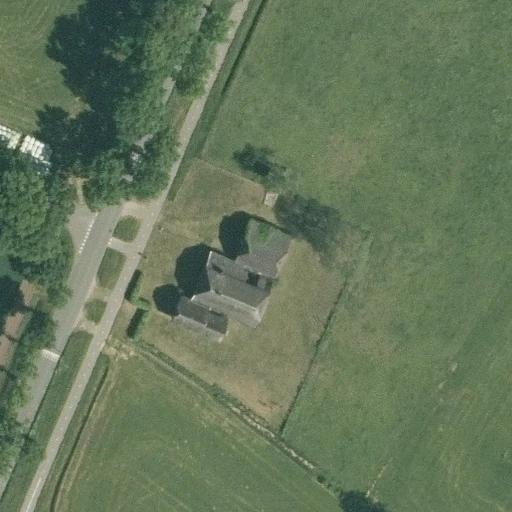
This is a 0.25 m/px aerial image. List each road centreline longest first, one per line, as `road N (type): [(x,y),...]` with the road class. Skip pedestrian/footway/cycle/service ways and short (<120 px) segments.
road 1 (secondary): [(0,474),(98,230)]
road 2 (secondary): [(98,230),(200,0)]
